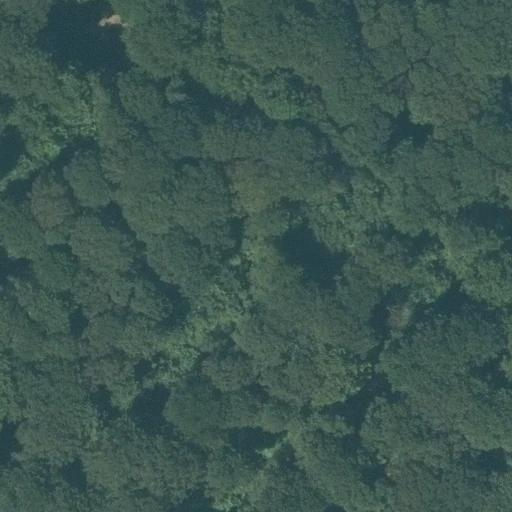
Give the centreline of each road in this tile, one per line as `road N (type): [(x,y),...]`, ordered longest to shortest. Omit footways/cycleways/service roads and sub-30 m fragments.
road 1 (track): [(511,201),(234,95)]
road 2 (track): [(141,52),(20,0)]
